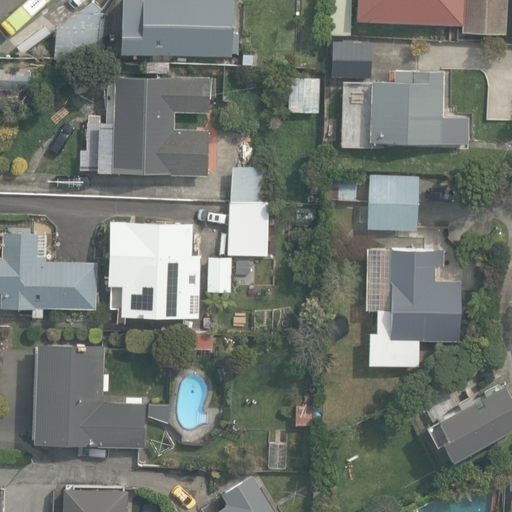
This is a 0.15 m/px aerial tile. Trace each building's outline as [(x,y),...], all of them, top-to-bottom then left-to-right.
[(142,0),(142,55),(253,57),(253,54),(260,54),(261,34),(254,34),(254,0),(142,0)] [(349,28),(349,0),(328,0),(327,28),(349,28)] [(356,0),(355,19),(462,25),(462,31),(505,33),(506,0),(356,0)] [(130,64),(131,18),(121,6),(116,6),(80,33),(79,63),(130,64)] [(32,43),(48,31),(42,23),(26,35),(32,43)] [(328,70),(367,72),(369,37),(330,35),(328,70)] [(0,87),(0,88),(38,91),(38,71),(1,69),(0,87)] [(443,71),(392,69),(392,81),(368,80),(366,140),(415,142),(414,169),(432,170),(431,174),(444,174),(445,142),(472,143),(473,121),(441,120),(443,71)] [(286,105),(317,107),(318,73),(287,72),(286,105)] [(96,170),(206,175),(208,128),(172,127),(172,111),(206,113),(207,77),(113,73),(113,76),(106,76),(105,113),(88,113),(86,149),(80,149),(79,168),(97,169),(96,170)] [(391,162),(402,162),(402,149),(392,148),(391,162)] [(229,252),(266,254),(268,202),(271,202),(272,168),(232,166),(229,252)] [(366,223),(414,225),(416,172),(368,170),(366,223)] [(325,197),(355,199),(357,176),(326,174),(325,197)] [(192,222),(109,220),(107,283),(110,283),(109,308),(119,308),(119,315),(198,317),(199,254),(191,254),(192,222)] [(41,307),(94,309),(96,264),(43,262),(43,254),(34,254),(35,232),(1,231),(0,256),(0,307),(31,309),(31,316),(41,316),(41,307)] [(368,359),(416,360),(416,335),(457,336),(458,277),(432,276),(433,245),(389,244),(388,305),(376,304),(375,329),(368,329),(368,359)] [(208,290),(231,290),(232,257),(209,256),(208,290)] [(272,262),(256,260),(254,286),(270,287),(272,262)] [(183,347),(214,348),(214,335),(184,333),(183,347)] [(34,441),(144,445),(146,401),(142,401),(143,396),(127,395),(127,401),(103,400),(103,389),(109,389),(109,372),(103,372),(104,344),(38,342),(34,441)] [(450,458),(511,426),(511,399),(503,383),(501,385),(498,380),(482,388),(484,393),(470,400),(468,396),(457,402),(458,404),(434,417),(436,420),(425,426),(435,446),(442,442),(450,458)] [(149,414),(169,421),(170,403),(150,403),(149,414)] [(296,424),(312,425),(313,404),(297,404),(296,424)] [(270,467),(286,467),(287,443),(271,442),(270,467)] [(277,511),(251,468),(220,486),(227,497),(211,507),(214,511),(277,511)] [(126,511),(128,489),(64,487),(63,511),(54,511),(126,511)]
